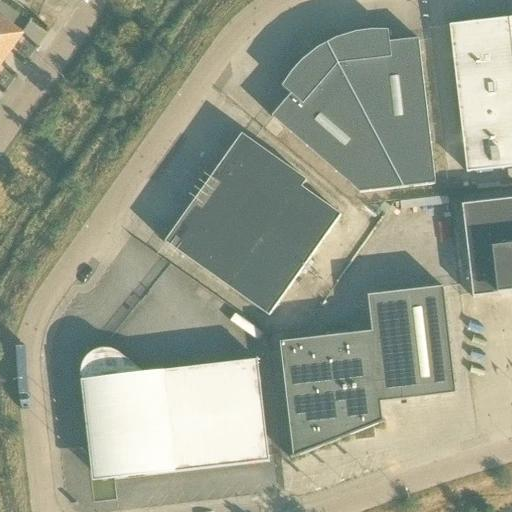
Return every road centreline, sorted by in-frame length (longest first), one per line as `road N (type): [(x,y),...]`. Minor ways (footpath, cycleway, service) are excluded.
road 1 (unclassified): [(48,511),(29,366),(38,310),(242,24),(283,0)]
road 2 (unclassified): [(326,511),(511,452)]
road 3 (unclassified): [(0,133),(91,0)]
